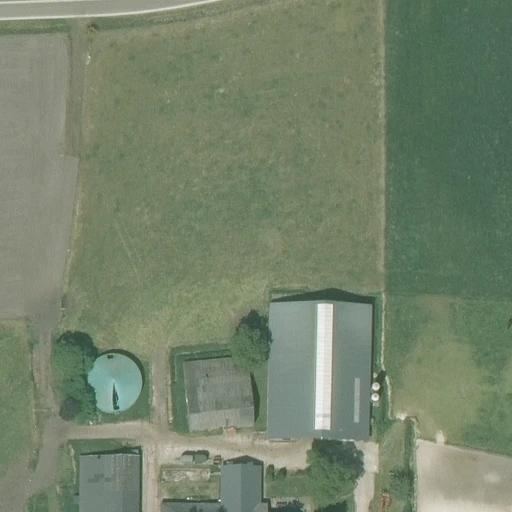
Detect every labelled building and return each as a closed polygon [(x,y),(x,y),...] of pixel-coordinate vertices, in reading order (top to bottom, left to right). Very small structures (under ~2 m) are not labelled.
[(267,442),(294,442),(366,444),(369,310),(270,308),(267,442)] [(140,385),(140,380),(138,375),(136,372),(133,368),(130,364),(125,361),(120,359),(114,358),(108,358),(103,359),(98,361),(93,365),(88,370),(85,374),(83,380),(82,385),(83,391),(85,397),(88,403),(93,409),(97,412),(102,414),(107,416),(112,416),(119,415),(128,411),(132,408),(135,404),(139,396),(140,391),(140,385)] [(247,361),(183,364),(186,434),(251,431),(247,361)] [(79,460),(79,507),(78,511),(136,511),(137,460),(79,460)] [(263,511),(264,509),(257,509),(258,473),(221,472),(220,508),(159,508),(159,511),(263,511)]
